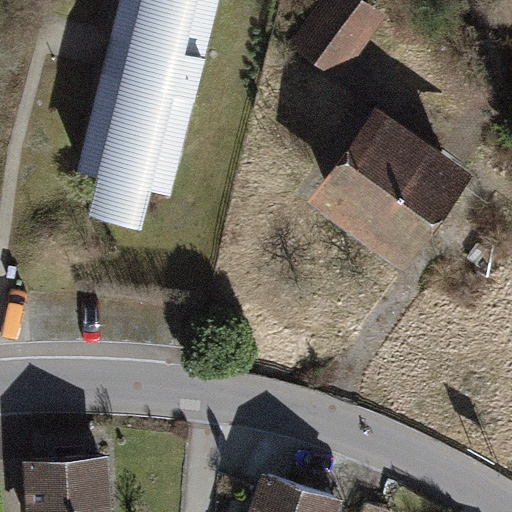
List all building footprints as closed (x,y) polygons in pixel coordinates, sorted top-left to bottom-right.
[(117,0),(106,45),(75,166),(96,171),(87,208),(141,222),(151,183),(171,188),(219,0),(117,0)] [(366,0),(321,0),(292,40),(342,75),(386,14),(366,0)] [(379,102),(312,195),(405,262),(472,169),(379,102)] [(112,511),(108,452),(23,458),(27,511),(112,511)] [(262,469),(248,511),(339,511),(344,495),(262,469)]
